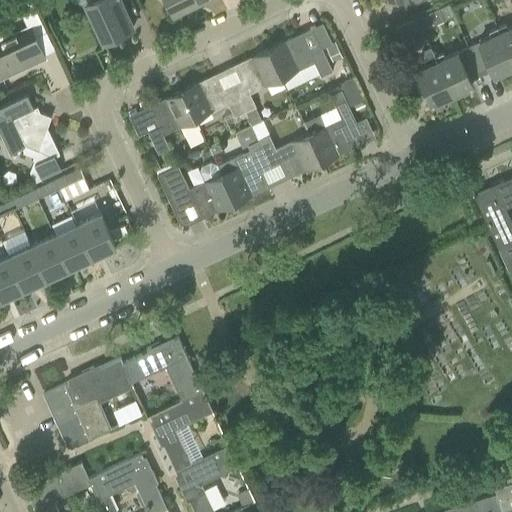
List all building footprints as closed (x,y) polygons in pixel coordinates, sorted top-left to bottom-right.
[(31,0),(22,0),(17,3),(29,28),(1,41),(0,38),(0,78),(44,58),(35,39),(47,33),(31,0)] [(96,0),(86,5),(103,42),(132,29),(122,9),(118,10),(113,0),(96,0)] [(164,0),(172,16),(205,0),(164,0)] [(420,31),(454,15),(448,3),(415,18),(420,31)] [(401,39),(420,31),(415,18),(395,27),(401,39)] [(511,25),(507,28),(505,23),(495,28),(511,64),(511,25)] [(488,31),(490,36),(466,47),(477,70),(488,65),(492,75),(511,65),(511,64),(495,28),(488,31)] [(302,33),(268,49),(281,77),(287,90),(320,74),(320,75),(330,70),(319,46),(311,51),(302,33)] [(333,40),(324,44),(332,60),(341,56),(333,40)] [(429,104),(450,94),(432,56),(427,46),(419,49),(426,65),(414,71),(429,104)] [(432,56),(450,94),(470,85),(466,75),(477,70),(466,47),(444,57),(442,52),(432,56)] [(243,84),(233,88),(244,112),(255,107),(248,93),(281,77),(268,49),(234,66),(243,84)] [(233,117),(244,112),(233,88),(224,93),(215,74),(181,91),(194,118),(227,103),(233,117)] [(303,121),(309,134),(307,134),(320,161),(354,145),(345,127),(355,123),(339,89),(329,94),(340,119),(325,126),(319,113),(303,121)] [(161,134),(180,125),(185,135),(199,128),(194,118),(181,91),(147,107),(156,126),(146,130),(157,154),(168,148),(161,134)] [(0,105),(0,134),(8,153),(25,146),(38,151),(41,159),(34,162),(36,167),(29,170),(34,181),(60,169),(54,155),(59,153),(47,128),(51,116),(40,112),(37,106),(33,108),(27,94),(0,105)] [(320,161),(307,134),(275,150),(268,135),(257,140),(268,164),(278,159),(286,177),(320,161)] [(233,202),(266,186),(258,168),(268,164),(257,140),(247,145),(249,150),(215,164),(220,175),(233,202)] [(220,175),(215,164),(214,163),(211,161),(202,165),(200,169),(206,181),(187,190),(174,161),(155,170),(173,207),(190,199),(199,217),(233,202),(220,175)] [(88,189),(83,177),(79,169),(61,177),(54,180),(58,188),(64,200),(88,189)] [(477,194),(476,195),(473,196),(497,249),(511,241),(511,229),(501,206),(511,201),(511,177),(491,187),(490,184),(476,190),(477,194)] [(54,180),(32,190),(35,199),(58,188),(54,180)] [(32,190),(9,201),(13,209),(35,199),(32,190)] [(9,201),(0,205),(0,215),(13,209),(9,201)] [(99,213),(75,224),(90,257),(114,246),(99,213)] [(52,235),(68,267),(90,257),(75,224),(52,235)] [(23,232),(1,242),(7,255),(7,256),(22,288),(45,278),(30,245),(23,232)] [(30,245),(45,278),(68,267),(52,235),(30,245)] [(511,241),(497,249),(507,270),(511,267),(511,241)] [(0,258),(0,298),(22,288),(7,256),(0,258)] [(366,308),(372,320),(383,315),(377,303),(366,308)] [(122,362),(130,381),(165,365),(180,398),(201,389),(185,355),(177,337),(172,339),(171,336),(139,351),(140,354),(122,362)] [(109,427),(97,401),(132,384),(130,381),(122,362),(119,356),(99,366),(98,364),(66,379),(67,381),(63,383),(68,394),(73,405),(78,415),(83,426),(88,437),(109,427)] [(68,394),(63,383),(41,393),(46,404),(68,394)] [(201,389),(180,398),(148,413),(149,415),(146,416),(163,452),(166,450),(174,469),(190,462),(190,460),(175,427),(211,410),(201,389)] [(68,394),(46,404),(51,415),(73,405),(68,394)] [(109,408),(116,423),(140,411),(132,397),(109,408)] [(78,415),(73,405),(51,415),(56,425),(78,415)] [(83,426),(78,415),(56,425),(61,436),(83,426)] [(61,436),(66,447),(88,437),(83,426),(61,436)] [(194,511),(213,511),(200,482),(237,465),(226,443),(190,460),(190,462),(174,469),(176,473),(174,475),(189,507),(191,506),(194,511)] [(145,505),(147,511),(155,511),(164,508),(155,490),(159,488),(144,455),(140,457),(138,453),(86,477),(88,481),(96,498),(97,498),(104,511),(106,511),(118,507),(111,491),(122,486),(132,490),(136,488),(137,490),(136,493),(141,504),(145,505)] [(88,481),(86,477),(79,461),(27,485),(29,489),(25,491),(34,511),(59,511),(52,498),(88,481)] [(511,511),(511,474),(505,477),(507,481),(493,486),(495,492),(501,511),(511,511)] [(242,506),(253,500),(248,490),(237,495),(242,506)] [(443,507),(444,511),(501,511),(495,492),(472,499),(470,493),(455,499),(456,503),(443,507)]
